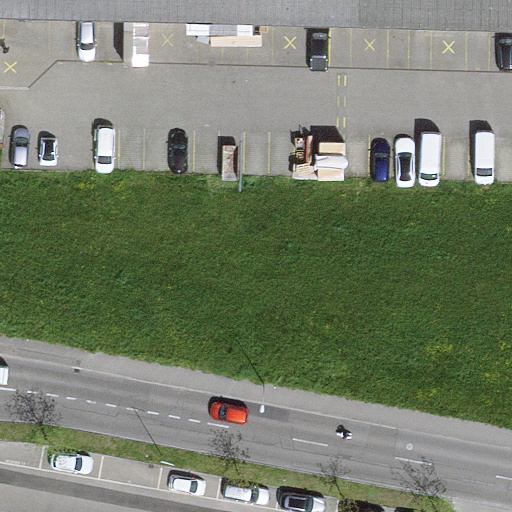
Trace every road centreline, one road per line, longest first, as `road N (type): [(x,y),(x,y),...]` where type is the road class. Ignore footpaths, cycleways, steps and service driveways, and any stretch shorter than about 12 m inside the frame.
road 1 (residential): [(0,392),(511,475)]
road 2 (unknown): [(511,106),(42,73)]
